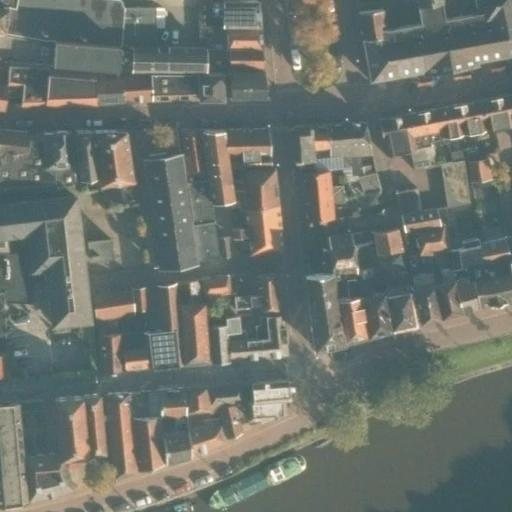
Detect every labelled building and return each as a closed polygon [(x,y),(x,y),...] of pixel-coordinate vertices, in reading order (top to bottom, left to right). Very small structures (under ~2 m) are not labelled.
[(0,4),(0,30),(52,40),(130,47),(131,47),(131,45),(155,46),(155,17),(155,8),(123,8),(119,0),(16,0),(15,8),(0,4)] [(213,26),(213,27),(259,26),(256,0),(255,0),(249,1),(211,1),(211,11),(221,10),(221,26),(213,26)] [(414,0),(415,4),(416,4),(420,24),(385,30),(360,33),(361,40),(362,40),(370,79),(369,79),(369,81),(372,81),(396,76),(396,77),(398,76),(422,71),(423,73),(422,73),(423,75),(425,75),(425,74),(449,70),(451,70),(451,69),(476,65),(478,65),(477,63),(477,62),(501,57),(503,57),(511,55),(511,0),(474,0),(477,13),(444,19),(441,0),(440,0),(414,0)] [(385,30),(381,10),(357,12),(360,33),(385,30)] [(226,48),(261,48),(259,26),(213,27),(199,27),(200,35),(226,35),(226,48)] [(131,47),(130,47),(52,40),(0,30),(0,56),(29,62),(30,58),(48,61),(47,63),(94,68),(122,70),(131,70),(131,47)] [(155,46),(131,45),(131,47),(131,70),(133,70),(133,75),(150,75),(150,73),(162,72),(166,73),(166,72),(174,72),(174,73),(196,73),(203,73),(204,67),(211,67),(212,50),(207,50),(207,46),(155,46)] [(212,50),(211,67),(225,67),(225,58),(229,58),(229,69),(254,68),(264,68),(261,48),(226,48),(226,49),(212,50)] [(48,61),(30,58),(29,62),(0,56),(0,83),(19,86),(22,87),(22,88),(21,105),(45,104),(47,104),(85,104),(96,103),(95,95),(94,68),(47,63),(48,61)] [(123,101),(123,98),(122,70),(94,68),(95,95),(96,103),(123,101)] [(133,70),(131,70),(122,70),(123,98),(123,101),(152,100),(152,97),(152,85),(150,75),(133,75),(133,70)] [(152,85),(152,97),(152,100),(173,99),(198,98),(196,73),(174,73),(174,72),(166,72),(166,73),(162,72),(150,73),(150,75),(152,85)] [(229,74),(231,90),(231,98),(266,98),(264,72),(256,73),(229,74)] [(196,73),(198,98),(223,98),(223,90),(222,73),(203,73),(196,73)] [(0,83),(0,107),(3,108),(5,95),(14,96),(16,87),(22,88),(22,87),(19,86),(0,83)] [(485,130),(511,125),(511,113),(509,95),(479,101),(485,130)] [(463,134),(485,130),(479,101),(458,105),(463,134)] [(458,105),(437,108),(443,138),(463,134),(458,105)] [(414,144),(420,143),(421,147),(429,145),(429,141),(443,138),(437,108),(408,114),(414,144)] [(386,156),(409,151),(409,150),(421,147),(420,143),(414,144),(408,114),(378,120),(386,156)] [(345,123),(348,156),(349,166),(350,175),(363,174),(363,168),(360,168),(359,155),(371,154),(364,122),(345,123)] [(349,166),(348,156),(345,123),(326,124),(329,157),(341,156),(342,167),(349,166)] [(329,157),(326,124),(311,126),(314,167),(329,165),(328,158),(329,157)] [(299,170),(314,167),(311,126),(293,126),(290,130),(293,161),(298,161),(299,170)] [(269,128),(223,129),(226,151),(269,147),(269,128)] [(40,191),(36,132),(27,132),(0,129),(0,192),(2,192),(28,191),(40,191)] [(184,154),(188,182),(208,180),(202,129),(180,130),(184,154)] [(202,129),(208,180),(211,203),(233,199),(232,191),(231,182),(229,169),(226,151),(223,129),(202,129)] [(136,178),(132,178),(125,130),(92,131),(95,151),(99,177),(100,185),(119,182),(123,207),(140,204),(136,178)] [(73,166),(70,131),(36,132),(40,191),(55,190),(54,186),(75,185),(73,166)] [(99,177),(95,151),(92,131),(75,131),(80,179),(99,177)] [(429,145),(421,147),(409,150),(409,151),(412,161),(435,156),(432,145),(429,145)] [(269,147),(226,151),(229,169),(263,165),(271,164),(269,147)] [(465,158),(477,156),(476,148),(464,149),(465,158)] [(451,163),(462,161),(461,150),(449,152),(451,163)] [(214,221),(211,203),(208,180),(188,182),(188,183),(184,183),(181,162),(180,154),(166,156),(165,153),(148,156),(149,159),(143,160),(159,267),(219,258),(216,238),(214,221)] [(435,156),(412,161),(414,171),(437,166),(435,156)] [(491,179),(488,158),(466,162),(469,183),(491,179)] [(451,163),(439,164),(441,175),(464,171),(462,161),(451,163)] [(244,210),(278,205),(276,181),(274,168),(240,172),(241,181),(231,182),(232,191),(237,190),(239,210),(244,210)] [(299,173),(302,197),(342,193),(342,186),(331,187),(329,170),(299,173)] [(441,175),(442,185),(466,181),(464,171),(441,175)] [(376,173),(359,177),(363,193),(366,192),(378,189),(377,180),(376,173)] [(442,185),(444,196),(467,192),(466,181),(442,185)] [(405,190),(411,213),(422,211),(416,188),(405,190)] [(394,192),(400,215),(411,213),(405,190),(394,192)] [(467,192),(444,196),(446,207),(469,203),(467,192)] [(48,267),(49,278),(54,323),(89,320),(76,193),(0,202),(0,289),(5,289),(4,302),(32,303),(24,234),(30,233),(34,268),(48,267)] [(304,221),(325,219),(334,218),(332,202),(343,201),(342,193),(302,197),(304,221)] [(282,249),(278,205),(244,210),(246,227),(230,229),(231,238),(247,236),(248,246),(249,254),(282,249)] [(439,224),(436,209),(422,211),(411,213),(400,215),(404,230),(409,229),(413,228),(439,224)] [(449,249),(444,223),(439,224),(413,228),(419,254),(429,252),(449,249)] [(397,228),(373,233),(375,241),(377,254),(390,252),(401,250),(397,228)] [(355,265),(356,264),(354,254),(351,233),(327,236),(329,248),(328,248),(332,273),(356,270),(355,265)] [(504,238),(478,244),(487,288),(492,295),(494,304),(511,300),(511,279),(505,237),(507,237),(507,236),(504,237),(504,238)] [(492,295),(487,288),(478,244),(477,244),(476,237),(461,241),(462,248),(450,250),(446,251),(450,267),(451,271),(464,268),(466,277),(467,282),(473,282),(479,308),(494,304),(492,295)] [(87,241),(89,261),(113,259),(111,239),(87,241)] [(314,348),(341,342),(335,299),(332,273),(328,248),(322,249),(323,261),(321,262),(322,272),(304,275),(314,348)] [(451,271),(450,267),(440,268),(442,282),(433,284),(440,318),(440,319),(460,313),(453,280),(451,271)] [(388,322),(390,322),(385,294),(384,291),(371,293),(367,268),(356,270),(356,273),(357,273),(367,336),(390,330),(388,322)] [(233,291),(233,296),(249,295),(281,292),(279,272),(278,272),(252,275),(252,271),(247,272),(248,276),(246,276),(247,286),(232,288),(233,291)] [(385,294),(390,322),(391,330),(415,324),(405,271),(397,273),(400,292),(385,294)] [(431,272),(411,276),(414,289),(413,289),(420,323),(440,318),(433,284),(433,282),(431,272)] [(345,279),(348,297),(335,299),(341,342),(367,336),(357,273),(356,273),(356,275),(353,275),(353,278),(345,279)] [(204,296),(233,291),(232,288),(232,282),(231,274),(203,278),(204,296)] [(453,280),(460,313),(479,308),(473,282),(467,282),(466,277),(453,280)] [(175,282),(176,290),(177,305),(204,302),(202,278),(175,282)] [(158,293),(161,329),(145,331),(147,368),(183,364),(177,305),(176,290),(175,282),(157,285),(158,293)] [(145,286),(132,288),(134,310),(148,310),(145,286)] [(121,316),(134,314),(134,310),(132,288),(117,291),(121,316)] [(117,291),(106,292),(109,318),(121,316),(117,291)] [(96,320),(109,318),(106,292),(93,294),(94,302),(96,320)] [(281,292),(249,295),(233,296),(233,304),(223,305),(224,317),(238,316),(237,308),(249,306),(250,314),(257,314),(275,312),(283,311),(281,292)] [(204,302),(177,305),(183,364),(209,361),(206,326),(204,302)] [(246,339),(247,358),(287,355),(283,314),(258,317),(259,325),(255,326),(256,339),(246,339)] [(209,361),(229,360),(228,341),(227,332),(239,331),(238,316),(224,317),(225,324),(206,326),(209,361)] [(124,371),(147,368),(145,331),(143,317),(133,318),(134,332),(133,332),(135,348),(123,350),(124,371)] [(106,329),(97,330),(98,365),(99,373),(124,371),(123,350),(122,332),(106,334),(106,329)] [(239,331),(227,332),(228,341),(229,360),(234,359),(243,358),(247,358),(246,339),(245,331),(239,331)] [(282,379),(250,382),(252,400),(284,398),(288,397),(289,397),(287,379),(282,379)] [(242,383),(207,386),(209,407),(219,406),(235,404),(238,404),(244,404),(242,391),(242,383)] [(207,386),(184,388),(185,413),(209,409),(207,386)] [(175,417),(185,416),(185,414),(185,413),(184,388),(157,390),(160,419),(175,417)] [(160,419),(157,390),(147,390),(148,402),(145,402),(146,407),(148,407),(149,416),(131,418),(134,462),(134,464),(136,470),(164,462),(161,434),(160,419)] [(134,464),(134,462),(131,418),(129,392),(105,393),(106,411),(107,417),(112,477),(135,470),(134,464)] [(99,394),(82,395),(88,455),(104,452),(101,417),(104,417),(107,417),(106,411),(104,411),(100,411),(99,394)] [(55,405),(58,452),(59,457),(63,457),(88,455),(82,395),(54,397),(55,405)] [(285,411),(284,398),(252,400),(246,400),(248,421),(249,421),(249,418),(257,418),(259,422),(285,411)] [(18,412),(30,411),(29,400),(17,401),(17,402),(18,409),(18,412)] [(17,401),(0,401),(0,504),(26,500),(25,492),(18,415),(18,412),(18,409),(17,402),(17,401)] [(226,439),(241,432),(239,423),(247,421),(247,419),(245,403),(244,404),(238,404),(235,404),(219,406),(221,413),(226,439)] [(219,406),(209,407),(209,409),(210,414),(221,413),(219,406)] [(186,428),(185,416),(175,417),(176,431),(161,434),(164,462),(191,455),(189,444),(187,428),(186,428)] [(189,444),(191,455),(223,440),(220,424),(219,424),(218,419),(202,420),(202,426),(187,428),(189,444)] [(59,457),(58,452),(23,456),(25,492),(27,500),(72,488),(70,481),(63,457),(59,457)]
